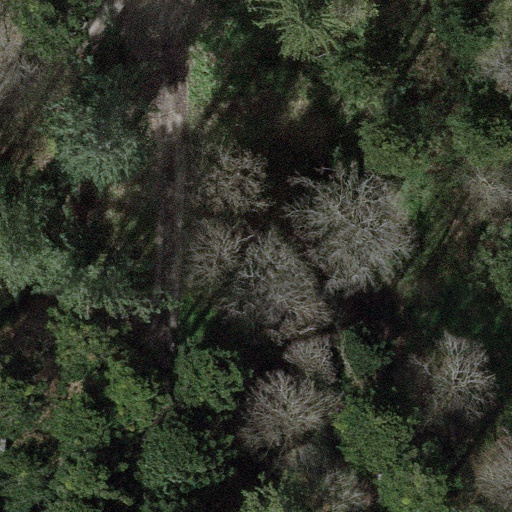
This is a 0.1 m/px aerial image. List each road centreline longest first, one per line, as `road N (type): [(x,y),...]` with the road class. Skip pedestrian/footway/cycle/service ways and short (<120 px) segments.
road 1 (track): [(152,511),(174,118),(172,0)]
road 2 (track): [(115,0),(0,89)]
